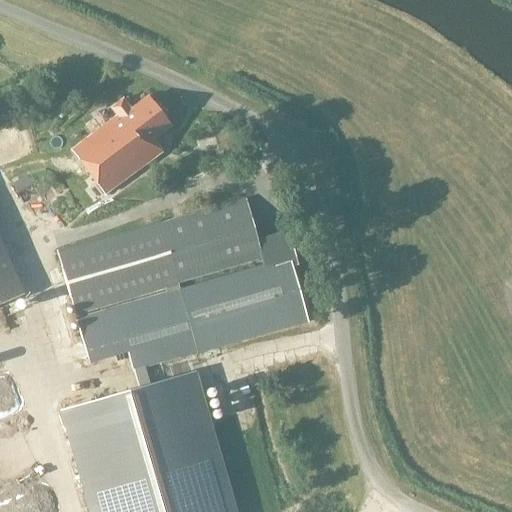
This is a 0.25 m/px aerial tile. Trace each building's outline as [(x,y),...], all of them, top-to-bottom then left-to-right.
[(116,118),(69,150),(100,194),(159,153),(151,140),(168,128),(147,98),(129,110),(121,100),(109,108),(116,118)] [(0,126),(0,162),(21,159),(18,142),(10,144),(7,125),(0,126)] [(127,351),(132,371),(195,353),(196,354),(307,322),(291,267),(296,266),(287,232),(256,240),(243,199),(184,217),(149,226),(55,254),(73,314),(74,321),(87,363),(127,351)] [(0,304),(22,295),(0,243),(0,304)] [(229,511),(190,376),(63,412),(92,511),(229,511)] [(0,511),(56,511),(48,488),(0,503),(0,511)]
